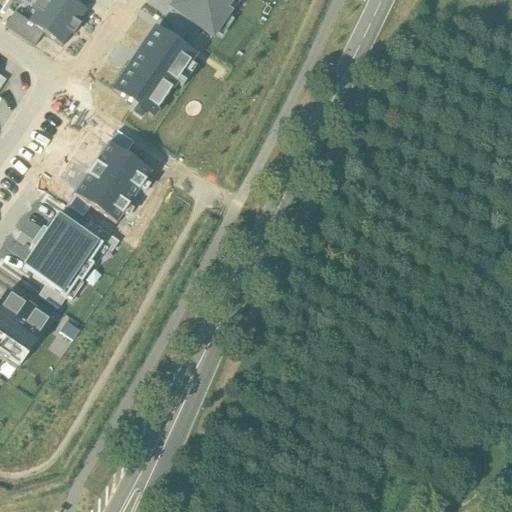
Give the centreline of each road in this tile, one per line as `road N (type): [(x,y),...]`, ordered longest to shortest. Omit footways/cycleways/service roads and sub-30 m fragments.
road 1 (residential): [(126,511),(380,0)]
road 2 (residential): [(0,244),(94,106)]
road 3 (residential): [(205,192),(94,106)]
